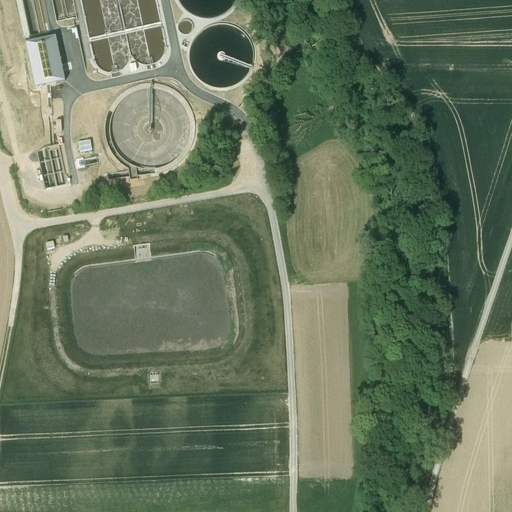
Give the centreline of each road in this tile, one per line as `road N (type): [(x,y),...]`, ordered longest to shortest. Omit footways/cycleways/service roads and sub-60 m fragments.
road 1 (track): [(424,511),(453,396),(511,230)]
road 2 (track): [(17,227),(262,184)]
